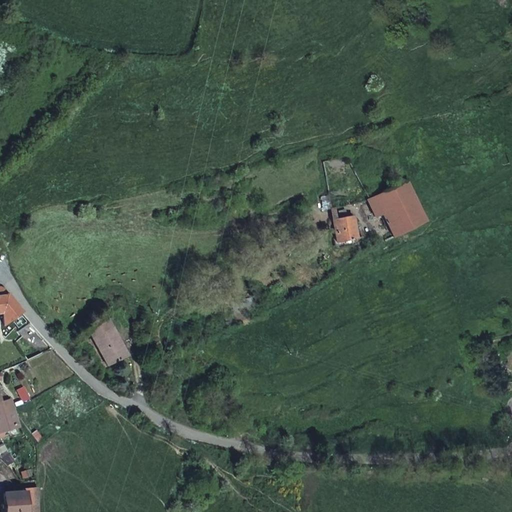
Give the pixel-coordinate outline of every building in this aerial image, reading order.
[(384,226),(390,239),(422,223),(404,182),(365,201),(377,230),(384,226)] [(321,196),(323,210),(330,209),(328,195),(321,196)] [(351,218),(330,221),(334,245),(355,241),(351,218)] [(17,330),(26,323),(21,317),(8,298),(5,301),(1,295),(4,293),(1,291),(0,290),(0,313),(4,313),(17,330)] [(93,336),(105,366),(126,357),(113,327),(109,319),(90,327),(89,327),(93,336)] [(21,402),(29,398),(23,385),(15,388),(21,402)] [(0,400),(11,397),(0,390),(0,389),(0,400)] [(11,397),(0,400),(0,414),(15,408),(11,397)] [(0,430),(20,423),(15,408),(0,414),(0,430)] [(35,511),(34,489),(20,489),(20,492),(14,492),(1,493),(1,511),(35,511)]
